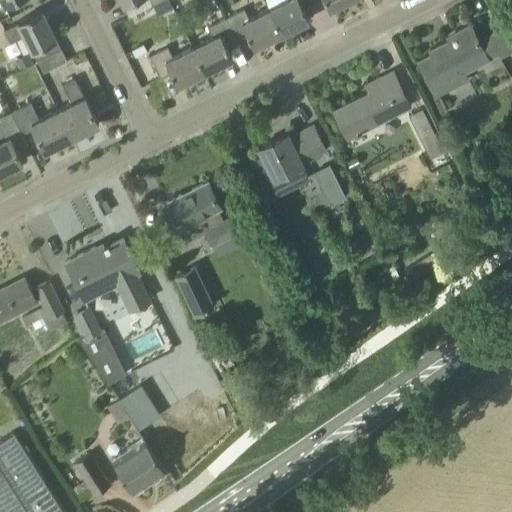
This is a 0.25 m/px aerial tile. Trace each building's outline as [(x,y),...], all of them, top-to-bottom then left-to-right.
[(157,0),(152,3),(150,4),(156,15),(171,7),(167,0),(157,0)] [(280,32),(308,19),(302,6),(313,1),(312,0),(285,0),(268,9),(280,32)] [(250,18),(244,8),(226,18),(237,40),(247,34),(253,46),(280,32),(268,9),(250,18)] [(61,49),(42,9),(17,21),(17,23),(3,30),(9,42),(24,35),(31,50),(32,50),(38,61),(61,49)] [(205,70),(232,57),(226,45),(237,40),(226,18),(207,27),(212,37),(192,47),(205,70)] [(432,54),(417,61),(435,95),(469,78),(466,73),(498,55),(499,57),(511,50),(511,45),(503,28),(478,40),(470,24),(454,32),(456,35),(429,49),(432,54)] [(142,44),(132,49),(135,56),(146,51),(142,44)] [(172,58),(166,47),(149,55),(160,78),(171,72),(177,84),(205,70),(192,47),(172,58)] [(61,49),(38,61),(43,72),(66,60),(61,49)] [(410,105),(393,71),(381,78),(380,77),(366,84),(371,95),(361,101),(359,96),(333,109),(347,136),(410,105)] [(84,96),(75,78),(62,85),(71,102),(58,109),(72,137),(98,123),(84,96)] [(38,119),(29,103),(12,112),(22,133),(33,128),(44,150),(72,137),(58,109),(38,119)] [(424,105),(408,113),(417,131),(433,124),(424,105)] [(0,172),(22,161),(11,139),(22,133),(12,112),(0,117),(0,172)] [(326,150),(313,125),(289,137),(286,132),(258,146),(263,155),(249,162),(264,191),(278,183),(275,179),(304,164),(303,162),(326,150)] [(327,162),(312,169),(319,182),(334,175),(327,162)] [(224,218),(218,207),(220,206),(208,181),(165,202),(177,227),(202,215),(207,226),(205,228),(212,242),(233,232),(226,217),(224,218)] [(139,271),(123,238),(109,245),(107,240),(103,242),(106,247),(97,251),(95,246),(65,261),(84,299),(117,283),(129,307),(148,297),(136,272),(139,271)] [(194,313),(212,305),(194,266),(176,275),(194,313)] [(0,320),(37,302),(24,274),(23,275),(24,277),(0,289),(0,320)] [(43,320),(63,310),(48,280),(35,287),(44,306),(21,318),(26,327),(29,326),(34,334),(47,327),(43,320)] [(101,328),(90,303),(73,311),(76,317),(85,336),(100,329),(101,328)] [(141,383),(119,397),(129,415),(137,428),(160,414),(141,383)] [(107,404),(118,422),(129,415),(119,397),(107,404)] [(0,511),(65,511),(14,430),(0,439),(0,511)] [(133,491),(165,470),(144,437),(111,458),(133,491)] [(94,492),(109,483),(90,453),(75,463),(85,478),(89,485),(94,492)]
